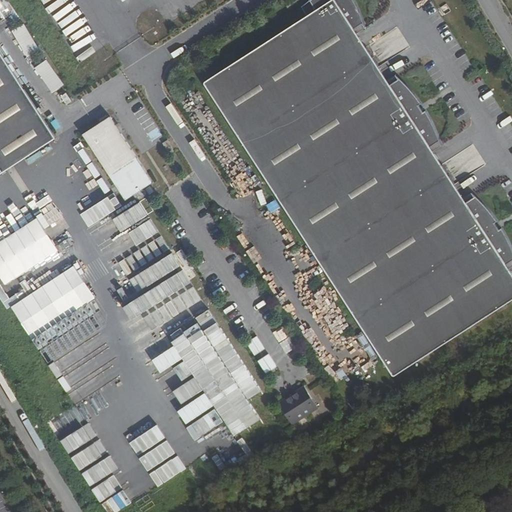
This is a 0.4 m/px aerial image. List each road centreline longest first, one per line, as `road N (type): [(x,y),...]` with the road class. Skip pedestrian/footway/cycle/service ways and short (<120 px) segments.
road 1 (unknown): [(66,131),(61,158),(69,197),(160,378)]
road 2 (unclassified): [(219,194),(156,99),(153,72),(158,60),(250,0)]
road 3 (unknown): [(203,170),(187,181),(186,194),(291,364)]
road 4 (unknown): [(108,0),(158,60),(104,86),(66,131)]
road 5 (unclassified): [(72,511),(0,389)]
road 6 (unknown): [(0,30),(66,131)]
